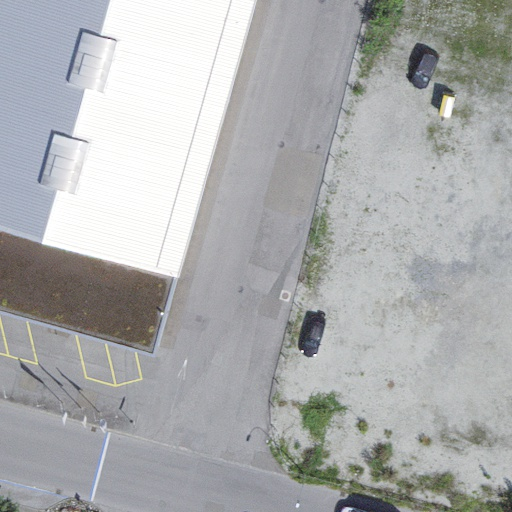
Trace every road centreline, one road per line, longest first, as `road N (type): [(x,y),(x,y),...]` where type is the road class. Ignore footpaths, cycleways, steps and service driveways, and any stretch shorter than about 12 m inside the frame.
road 1 (unknown): [(166,487),(307,0)]
road 2 (residential): [(166,487),(0,444)]
